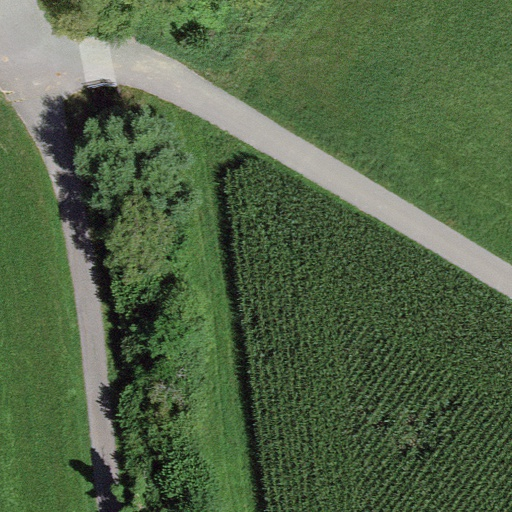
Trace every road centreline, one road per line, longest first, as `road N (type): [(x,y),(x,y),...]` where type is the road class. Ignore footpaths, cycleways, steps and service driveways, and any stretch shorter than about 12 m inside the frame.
road 1 (track): [(35,59),(154,73),(320,162),(511,289)]
road 2 (track): [(105,511),(82,232),(35,59)]
